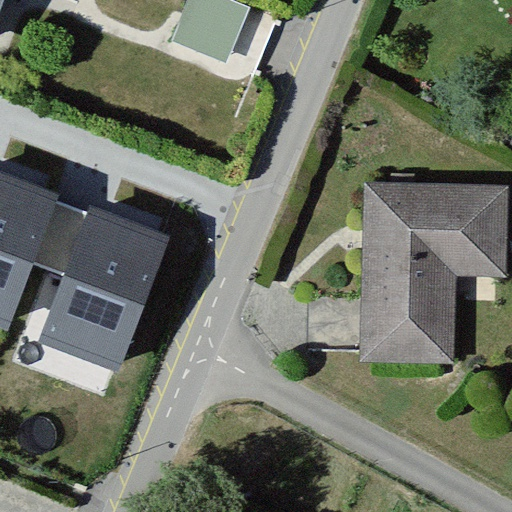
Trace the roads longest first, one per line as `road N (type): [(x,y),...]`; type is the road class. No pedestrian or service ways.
road 1 (residential): [(198,355),(343,0)]
road 2 (residential): [(491,511),(248,374),(198,355)]
road 3 (residential): [(131,511),(198,355)]
